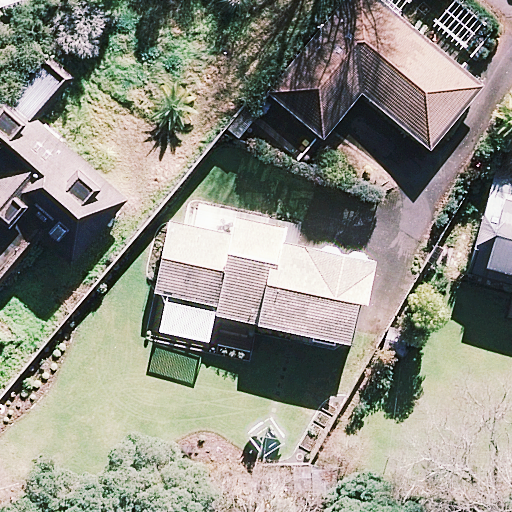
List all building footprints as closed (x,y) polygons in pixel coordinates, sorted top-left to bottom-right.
[(375,0),(347,0),(265,98),(322,145),(361,100),(428,156),(484,91),(375,0)] [(492,33),(454,2),(430,31),(468,62),(492,33)] [(73,75),(47,54),(33,71),(23,63),(0,90),(0,282),(36,239),(73,271),(125,209),(28,129),(73,75)] [(511,178),(496,174),(470,275),(511,285),(511,178)] [(357,315),(365,317),(375,271),(282,250),(286,233),(235,222),(231,240),(170,226),(153,298),(218,312),(216,324),(348,354),(357,315)]
